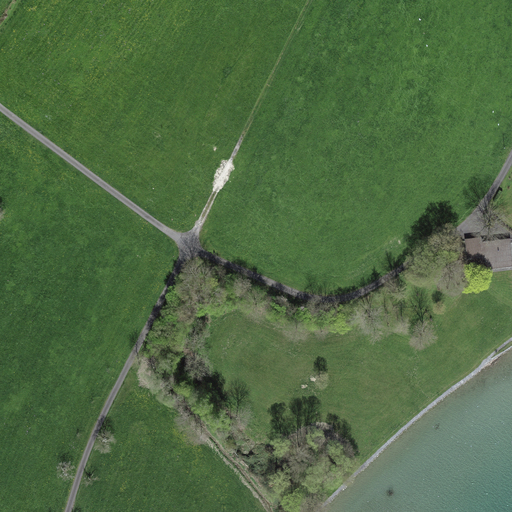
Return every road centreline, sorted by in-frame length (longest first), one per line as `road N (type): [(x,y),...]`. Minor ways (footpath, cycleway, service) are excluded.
road 1 (unclassified): [(188,248),(304,294),(335,297),(434,252),(478,213),(511,155)]
road 2 (unclassified): [(69,511),(89,443),(188,248)]
road 3 (track): [(188,248),(313,0)]
road 4 (unclassified): [(0,107),(188,248)]
